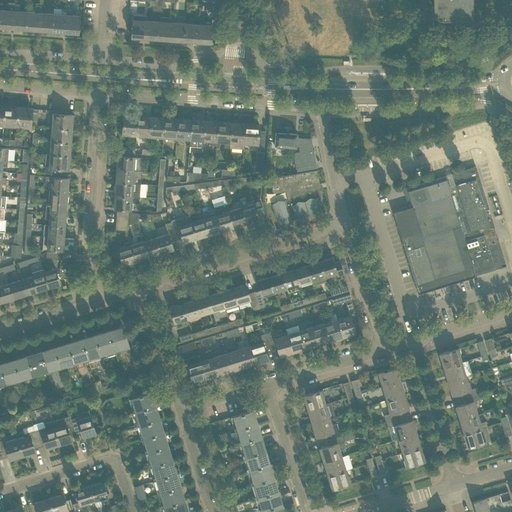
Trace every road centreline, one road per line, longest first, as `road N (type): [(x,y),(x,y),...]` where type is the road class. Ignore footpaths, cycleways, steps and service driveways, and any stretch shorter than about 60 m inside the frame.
road 1 (residential): [(97,92),(309,108),(323,123),(334,183)]
road 2 (residential): [(511,282),(406,314),(364,175)]
road 3 (residential): [(141,285),(344,223)]
road 4 (residential): [(364,175),(488,143),(511,221)]
road 5 (residential): [(101,299),(88,236),(97,92)]
road 6 (residential): [(133,511),(111,460),(0,492)]
road 7 (secondary): [(295,88),(449,88)]
road 8 (residential): [(453,485),(410,341)]
road 9 (secondary): [(163,81),(27,71)]
road 10 (residential): [(305,511),(267,384)]
road 11 (residential): [(383,349),(344,223)]
road 12 (residential): [(179,410),(141,285)]
road 13 (residential): [(267,384),(383,349)]
